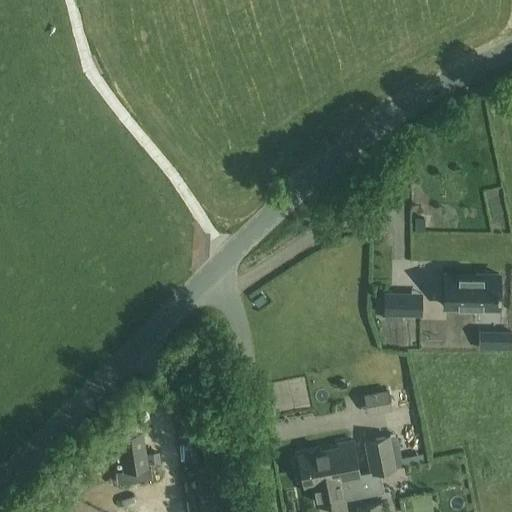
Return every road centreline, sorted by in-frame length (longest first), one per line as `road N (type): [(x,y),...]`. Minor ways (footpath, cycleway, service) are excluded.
road 1 (tertiary): [(216,268),(331,158),(511,48)]
road 2 (tertiary): [(0,481),(216,268)]
road 3 (unclassified): [(272,511),(239,322),(216,268)]
